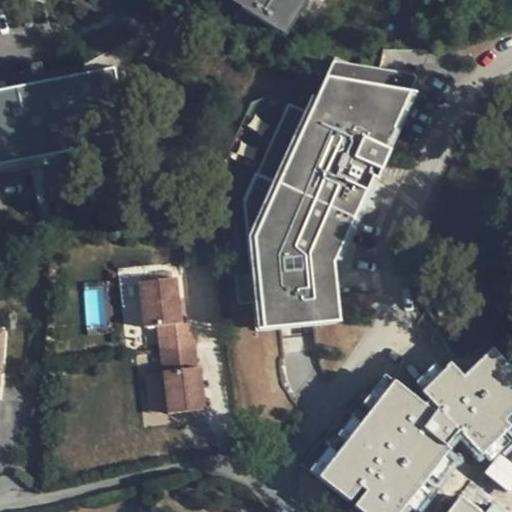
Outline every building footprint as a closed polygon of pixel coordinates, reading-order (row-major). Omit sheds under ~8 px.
[(245,0),(246,0),(241,8),(276,29),(281,21),(292,28),(309,0),(245,0)] [(327,75),(411,89),(416,78),(416,74),(411,72),(336,60),(333,61),(327,75)] [(379,159),(384,161),(390,148),(385,145),(411,89),(327,75),(325,75),(252,234),(262,326),(339,318),(334,271),(333,260),(376,167),(367,163),(371,155),(379,159)] [(0,176),(90,156),(87,146),(127,137),(113,76),(0,101),(0,176)] [(411,89),(385,145),(390,148),(417,91),(411,89)] [(376,167),(379,159),(371,155),(367,163),(376,167)] [(379,159),(376,167),(381,169),(384,161),(379,159)] [(381,169),(376,167),(333,260),(334,271),(381,169)] [(158,328),(170,416),(206,411),(192,324),(181,325),(176,279),(139,284),(145,330),(158,328)] [(393,362),(474,428),(490,409),(409,343),(393,362)] [(511,462),(495,454),(484,476),(511,489),(511,486),(511,462)] [(502,511),(490,503),(488,507),(464,489),(446,511),(502,511)]
